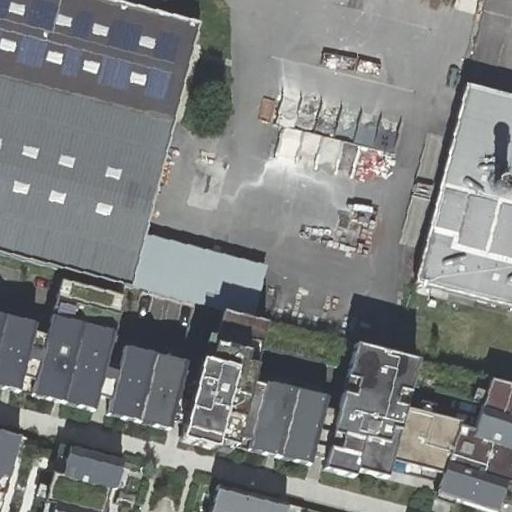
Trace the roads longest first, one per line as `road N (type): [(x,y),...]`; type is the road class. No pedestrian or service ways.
road 1 (unknown): [(255,48),(422,92),(425,35)]
road 2 (unknown): [(304,0),(425,35)]
